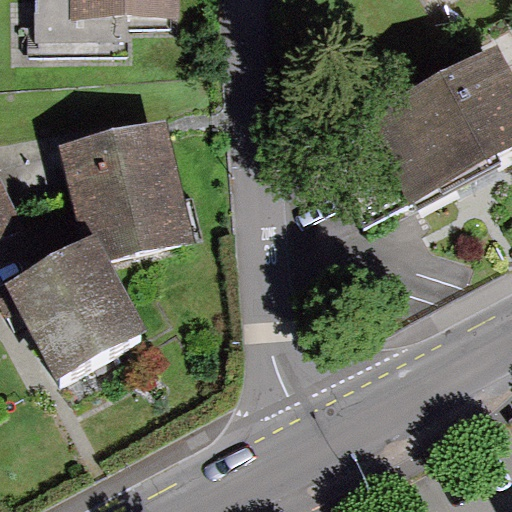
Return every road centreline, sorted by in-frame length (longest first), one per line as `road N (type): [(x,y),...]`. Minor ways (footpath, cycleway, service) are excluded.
road 1 (residential): [(245,0),(273,354),(309,439)]
road 2 (primary): [(511,334),(309,439)]
road 3 (primary): [(309,439),(174,511)]
